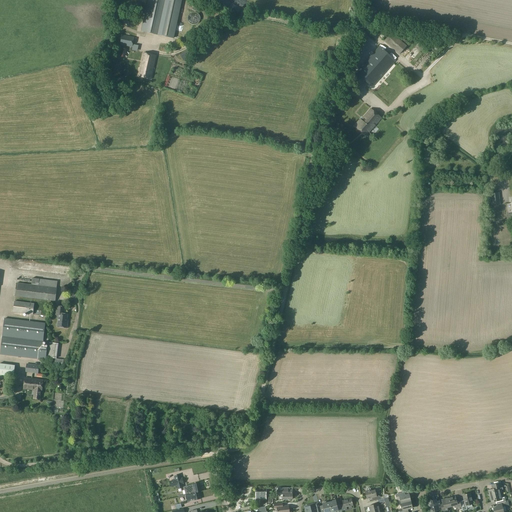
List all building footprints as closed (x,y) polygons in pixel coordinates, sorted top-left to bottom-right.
[(158,35),(173,38),(181,0),(147,0),(141,31),(158,35)] [(197,0),(190,0),(189,4),(201,11),(205,3),(197,0)] [(126,17),(123,18),(122,21),(123,24),(132,27),(135,26),(136,23),(134,20),(126,17)] [(122,35),(120,45),(132,47),(134,40),(134,37),(122,35)] [(338,38),(335,49),(336,52),(339,53),(340,53),(343,52),(346,40),(345,37),(342,36),(339,37),(338,38)] [(183,61),(197,53),(193,46),(180,54),(183,61)] [(379,46),(356,73),(372,87),(396,60),(379,46)] [(156,56),(144,53),(138,77),(151,79),(156,56)] [(386,108),(401,91),(386,77),(370,94),(386,108)] [(381,118),(371,109),(363,117),(364,118),(362,120),(361,119),(355,126),(366,136),(381,118)] [(17,283),(15,296),(55,301),(57,288),(56,288),(57,281),(32,278),(31,285),(17,283)] [(13,312),(33,315),(34,303),(14,301),(13,312)] [(67,327),(67,322),(67,321),(68,314),(64,314),(65,307),(57,306),(56,314),(59,315),(58,326),(67,327)] [(42,347),(45,323),(5,318),(0,354),(45,360),(47,348),(42,347)] [(0,374),(13,376),(15,365),(0,363),(0,374)] [(27,364),(26,372),(37,373),(38,373),(39,365),(27,364)] [(24,389),(30,389),(34,390),(33,398),(40,399),(41,391),(42,391),(43,380),(25,378),(24,389)] [(174,476),(175,480),(169,481),(170,487),(176,485),(177,489),(183,488),(182,484),(184,484),(182,478),(181,478),(180,474),(174,476)] [(193,484),(184,487),(185,490),(187,498),(189,498),(189,499),(190,499),(189,493),(191,493),(191,494),(195,493),(199,492),(202,491),(200,483),(193,484)] [(490,496),(500,494),(499,490),(503,489),(501,483),(491,485),(492,489),(488,490),(490,496)] [(365,491),(367,499),(373,498),(373,501),(385,498),(385,499),(388,498),(388,495),(384,496),(384,494),(376,496),(375,490),(371,491),(370,488),(369,487),(367,488),(366,489),(367,491),(365,491)] [(292,496),(292,492),(288,492),(288,490),(287,490),(287,488),(278,488),(278,491),(281,494),(282,493),(282,499),(292,499),(292,496)] [(402,489),(402,493),(395,494),(396,498),(399,497),(401,504),(411,502),(407,488),(402,489)] [(266,491),(255,491),(255,500),(266,500),(266,502),(268,505),(270,504),(271,505),(273,504),(272,503),(272,494),(266,494),(266,491)] [(189,498),(187,498),(188,502),(194,500),(201,499),(199,492),(195,493),(191,494),(191,493),(189,493),(190,499),(189,499),(189,498)] [(460,503),(462,509),(462,511),(467,509),(466,506),(473,504),(470,493),(463,495),(464,502),(460,503)] [(498,504),(498,503),(505,502),(504,497),(501,498),(500,494),(490,496),(491,503),(497,501),(498,504)] [(462,509),(460,503),(459,499),(456,500),(455,496),(452,497),(449,498),(451,507),(455,506),(456,510),(462,509)] [(443,503),(440,504),(441,510),(441,511),(444,511),(448,511),(447,508),(451,507),(449,498),(445,499),(442,499),(443,503)] [(351,499),(342,501),(343,504),(340,505),(341,511),(347,509),(346,507),(353,505),(351,499)] [(329,502),(331,511),(338,510),(338,511),(341,511),(339,501),(336,502),(335,500),(333,501),(333,502),(329,502)] [(435,500),(427,502),(429,511),(431,511),(441,510),(440,504),(439,503),(439,500),(436,501),(435,500)] [(493,508),(493,511),(503,511),(502,506),(508,504),(508,501),(505,502),(498,503),(499,507),(493,508)] [(330,511),(331,511),(329,502),(325,503),(322,503),(323,505),(320,506),(321,511),(330,511)] [(411,502),(401,504),(402,508),(399,509),(399,511),(406,511),(406,509),(412,508),(411,502)] [(289,511),(289,506),(283,507),(282,503),(274,504),(274,508),(277,508),(277,511),(289,511)]
